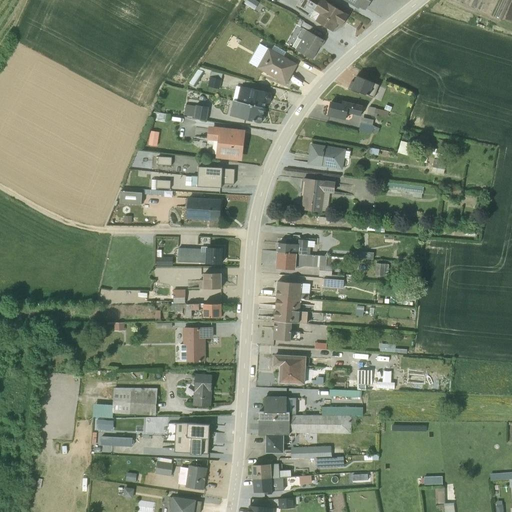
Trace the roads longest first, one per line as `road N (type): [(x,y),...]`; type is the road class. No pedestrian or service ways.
road 1 (residential): [(254,233),(262,193),(297,118),(346,61),(421,0)]
road 2 (residential): [(231,511),(254,233)]
road 3 (unclassified): [(103,229),(254,233)]
